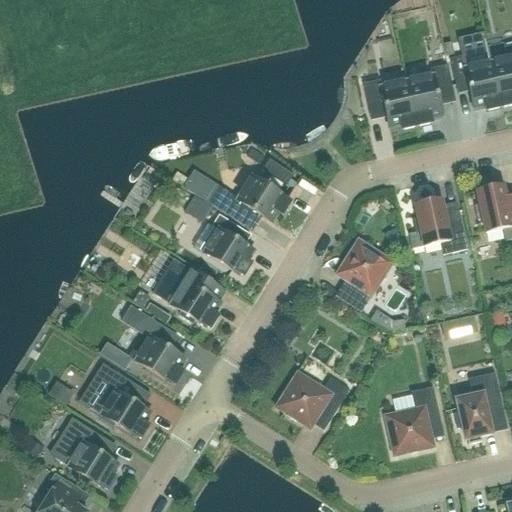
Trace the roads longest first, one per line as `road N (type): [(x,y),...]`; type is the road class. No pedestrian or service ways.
road 1 (residential): [(203,403),(351,178),(511,141)]
road 2 (residential): [(203,403),(362,498),(511,464)]
road 3 (residential): [(137,511),(203,403)]
